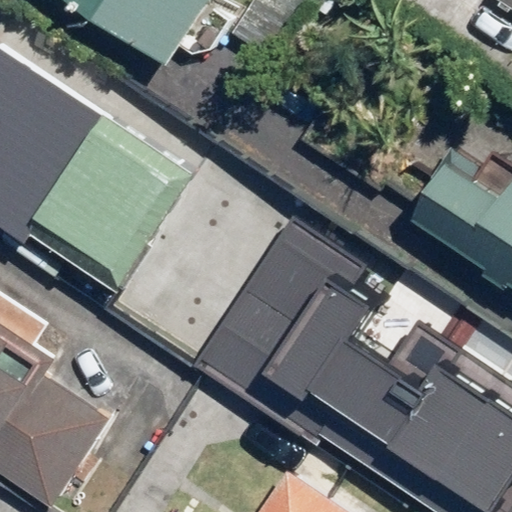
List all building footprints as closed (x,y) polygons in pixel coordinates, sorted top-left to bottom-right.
[(97,0),(181,53),(215,0),(97,0)] [(210,160),(0,27),(0,204),(39,229),(45,222),(133,280),(210,160)] [(511,171),(466,141),(421,209),(511,268),(511,171)] [(295,218),(207,352),(291,407),(308,381),(509,511),(510,511),(511,509),(511,382),(426,327),(408,355),(371,330),(391,299),(367,283),(376,270),(295,218)] [(0,462),(62,503),(119,416),(58,376),(69,358),(0,312),(0,284),(1,283),(0,282),(0,462)] [(378,511),(295,459),(260,511),(378,511)]
